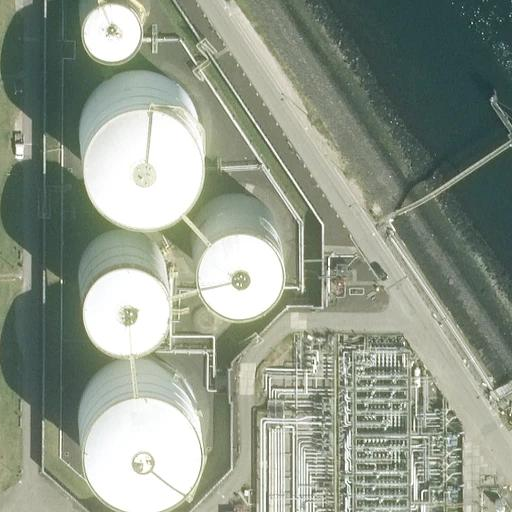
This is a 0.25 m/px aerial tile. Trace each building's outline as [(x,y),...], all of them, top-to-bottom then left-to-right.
[(135,0),(75,0),(75,4),(77,8),(79,13),(83,19),(87,23),(93,26),(99,28),(104,29),(110,28),(115,27),(122,24),(125,21),(129,17),(132,12),(135,5),(135,0)] [(195,127),(195,125),(194,113),(191,102),(187,95),(183,89),(176,82),(168,75),(156,69),(146,66),(134,65),(122,67),(112,70),(103,75),(97,79),(92,84),(85,93),(80,103),(77,113),(75,125),(77,138),(80,148),(85,157),(91,166),(100,174),(109,179),(119,183),(132,185),(144,185),(156,182),(162,179),(168,176),(178,168),(185,159),(191,149),(194,137),(195,127)] [(274,233),(273,223),(271,215),(266,207),(260,200),(254,195),(246,191),(236,189),(228,188),(219,190),(211,192),(203,197),(197,203),(192,210),(188,217),(186,226),(186,234),(187,243),(189,250),(194,259),(200,266),(206,270),(216,275),(225,277),(232,277),(240,276),(249,273),(256,269),(261,264),(266,259),(271,250),(273,243),(274,233)] [(163,269),(163,268),(163,260),(160,252),(156,244),(150,236),(142,230),(135,227),(125,224),(117,224),(108,225),(101,228),(93,232),(87,238),(82,245),(78,252),(76,260),(75,269),(76,278),(78,285),(82,292),(87,299),(95,305),(102,309),(109,311),(119,312),(129,311),(136,309),(145,304),(151,299),(156,292),(160,285),(162,278),(163,269)] [(66,424),(73,446),(86,463),(109,479),(138,485),(160,481),(182,470),(198,452),(208,429),(209,400),(202,379),(190,363),(165,346),(143,341),(115,344),(95,354),(77,373),(67,397),(66,424)]
